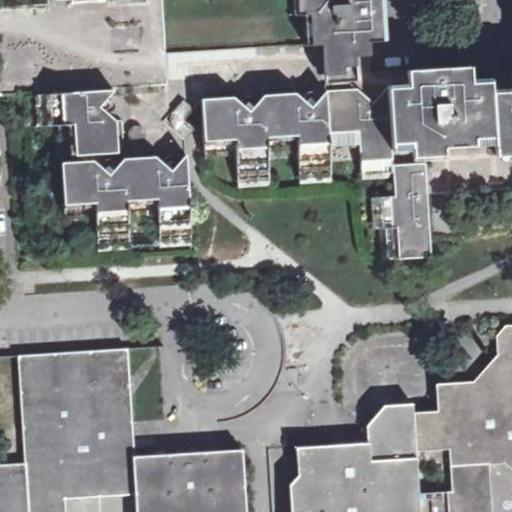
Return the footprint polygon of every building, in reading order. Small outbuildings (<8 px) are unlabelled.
[(0,0),(0,8),(60,5),(145,2),(145,0),(0,0)] [(60,5),(0,8),(0,95),(54,89),(137,86),(189,83),(184,49),(164,0),(145,0),(145,2),(60,5)] [(91,124),(91,176),(82,176),(84,209),(113,208),(116,245),(149,241),(146,205),(161,204),(164,197),(177,197),(181,241),(214,237),(207,138),(180,120),(202,98),(221,114),(225,146),(239,145),(242,140),(258,139),(258,179),(288,177),(286,141),(300,140),(305,134),(317,134),(321,175),(353,174),(350,136),(361,136),(368,129),(381,129),(383,174),(413,171),(416,194),(399,196),(400,205),(405,212),(406,227),(422,226),(423,238),(417,243),(419,258),(451,256),(446,192),(511,186),(511,72),(510,72),(491,74),(490,64),(387,67),(385,37),(398,36),(395,0),(315,0),(316,12),(329,12),(332,41),(184,49),(189,83),(137,86),(54,89),(55,125),(91,124)] [(422,226),(406,227),(391,258),(419,258),(417,243),(423,238),(422,226)] [(491,511),(489,465),(506,464),(511,469),(511,325),(505,326),(496,335),(498,382),(490,390),(479,391),(474,391),(474,382),(436,383),(437,411),(413,413),(413,404),(385,405),(367,426),(368,443),(341,445),(297,448),(298,474),(290,484),(291,511),(491,511)] [(0,511),(66,511),(65,497),(137,492),(138,511),(246,511),(243,450),(135,456),(129,349),(19,356),(26,464),(0,465),(0,511)]
